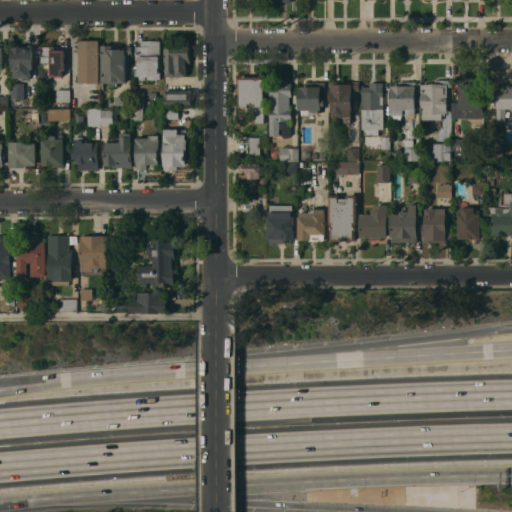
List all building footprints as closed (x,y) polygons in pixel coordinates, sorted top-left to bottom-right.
[(99,83),(79,83),(79,40),(99,40),(99,83)] [(160,40),(160,57),(161,57),(161,70),(160,70),(160,79),(147,79),(147,76),(145,76),(145,79),(139,79),(139,78),(139,76),(136,76),(136,61),(135,60),(135,46),(141,46),(141,40),(160,40)] [(102,45),(112,45),(112,48),(125,48),(126,82),(117,82),(117,86),(109,86),(109,82),(102,82),(102,45)] [(166,76),(166,62),(165,62),(165,48),(173,48),(173,46),(180,46),(180,45),(190,45),(190,60),(191,60),(191,63),(186,63),(186,76),(166,76)] [(14,78),(14,69),(12,69),(12,46),(25,46),(25,47),(33,47),(33,69),(31,69),(31,78),(14,78)] [(50,62),(41,62),(41,46),(55,46),(55,49),(65,49),(65,70),(62,70),(62,76),(50,76),(50,62)] [(239,94),(238,94),(238,86),(239,86),(239,81),(238,81),(238,77),(265,76),(265,93),(264,93),(264,123),(255,123),(255,104),(253,104),(252,102),(251,104),(249,104),(249,107),(240,107),(239,94)] [(422,119),(422,109),(423,109),(423,108),(422,108),(422,84),(435,84),(435,79),(452,80),(452,86),(448,86),(448,113),(442,113),(442,119),(422,119)] [(300,86),(307,86),(307,81),(325,81),(325,101),(324,101),(324,109),(322,109),(319,109),(319,114),(314,114),(314,118),(309,118),(309,115),(301,115),(301,109),(299,109),(299,86),(300,86)] [(360,81),(359,90),(353,90),(352,111),(352,116),(351,116),(351,118),(344,118),(344,117),(332,117),(332,111),(331,111),(331,101),(330,101),(329,88),(331,88),(331,81),(360,81)] [(416,81),(416,109),(415,109),(415,115),(405,115),(405,113),(403,113),(403,115),(402,115),(402,116),(401,116),(401,120),(393,120),(392,115),(392,109),(391,109),(391,85),(399,85),(399,81),(416,81)] [(370,86),(370,82),(383,82),(383,104),(384,104),(384,129),(362,129),(362,86),(370,86)] [(24,99),(12,99),(12,83),(24,83),(24,99)] [(269,84),(283,83),(291,83),(292,96),(289,96),(289,109),(292,109),(292,119),(291,119),(291,134),(288,137),(284,138),(282,135),(282,131),(280,128),(279,128),(279,135),(270,135),(269,84)] [(482,83),(483,117),(453,118),(453,102),(460,102),(459,84),(482,83)] [(497,97),(499,97),(499,88),(506,88),(506,85),(511,85),(511,109),(506,109),(506,120),(497,120),(497,97)] [(70,89),(70,101),(57,101),(57,98),(56,98),(56,97),(56,96),(57,96),(57,89),(70,89)] [(165,105),(165,89),(192,89),(192,105),(165,105)] [(144,107),(133,107),(133,92),(144,92),(144,107)] [(0,95),(9,95),(9,107),(0,107),(0,95)] [(129,96),(129,105),(115,105),(115,96),(129,96)] [(143,120),(133,120),(133,107),(143,108),(143,120)] [(165,118),(165,107),(179,107),(179,118),(165,118)] [(47,109),(70,108),(71,120),(48,121),(47,109)] [(88,109),(101,108),(101,125),(88,125),(88,109)] [(113,125),(102,125),(102,109),(113,109),(113,125)] [(46,121),(52,121),(52,133),(41,133),(41,122),(41,112),(46,112),(46,121)] [(178,122),(178,129),(186,129),(186,139),(188,139),(188,155),(186,155),(186,166),(177,166),(177,170),(164,170),(164,129),(165,129),(165,122),(178,122)] [(120,141),(120,137),(120,133),(131,133),(131,146),(132,146),(132,167),(114,167),(114,165),(105,165),(105,164),(104,164),(104,142),(120,141)] [(42,135),(57,135),(57,138),(64,138),(64,147),(66,147),(66,157),(65,157),(65,165),(42,165),(42,135)] [(136,138),(149,138),(149,135),(159,135),(159,140),(160,140),(160,155),(159,155),(159,165),(147,165),(147,169),(137,169),(136,138)] [(381,136),(390,136),(390,149),(381,149),(381,136)] [(260,159),(249,159),(249,137),(260,137),(260,159)] [(466,156),(456,156),(457,149),(453,149),(453,138),(466,138),(466,156)] [(99,169),(77,169),(77,158),(73,158),(73,139),(83,139),(83,141),(98,141),(99,169)] [(419,160),(404,160),(404,147),(405,147),(405,139),(413,139),(413,147),(419,147),(419,160)] [(36,165),(26,165),(26,169),(10,169),(10,141),(26,141),(26,143),(36,142),(36,165)] [(451,143),(451,160),(434,160),(434,143),(451,143)] [(298,147),(298,161),(280,161),(280,147),(298,147)] [(348,161),(348,147),(360,147),(360,161),(348,161)] [(297,174),(284,174),(284,161),(297,161),(297,174)] [(360,161),(360,174),(336,174),(336,161),(360,161)] [(260,163),(260,178),(257,178),(256,192),(248,192),(248,172),(239,172),(239,163),(260,163)] [(377,164),(390,164),(391,181),(378,182),(377,164)] [(408,182),(408,171),(420,171),(420,182),(408,182)] [(484,194),(472,194),(472,184),(478,184),(478,181),(484,181),(484,194)] [(437,197),(437,184),(443,184),(443,183),(449,183),(449,184),(452,184),(452,197),(437,197)] [(492,214),(488,214),(488,206),(499,206),(499,203),(502,203),(502,204),(504,204),(504,192),(511,192),(511,234),(493,235),(492,214)] [(330,195),(339,195),(339,198),(347,198),(347,195),(357,195),(357,224),(356,224),(356,240),(331,240),(331,224),(330,224),(330,195)] [(292,205),(292,212),(292,216),(295,216),(295,240),(286,239),(286,243),(269,243),(269,238),(268,238),(268,216),(270,216),(270,204),(292,205)] [(388,237),(378,237),(378,240),(370,240),(370,237),(361,237),(361,214),(364,214),(364,215),(366,214),(369,213),(371,214),(371,210),(375,210),(375,204),(387,204),(388,237)] [(392,242),(392,213),(400,213),(400,210),(409,210),(409,204),(417,204),(417,242),(392,242)] [(425,236),(422,236),(422,224),(425,224),(425,213),(425,208),(446,207),(446,213),(447,213),(447,234),(452,233),(452,242),(451,242),(451,245),(444,245),(444,242),(425,242),(425,236)] [(481,238),(458,239),(458,213),(458,211),(458,210),(459,208),(461,207),(474,207),(474,213),(481,213),(481,238)] [(299,216),(300,216),(299,212),(310,212),(310,209),(314,209),(314,208),(325,208),(325,212),(326,212),(326,235),(325,234),(325,241),(310,241),(310,239),(307,239),(307,240),(303,240),(303,239),(299,239),(299,216)] [(71,234),(71,236),(78,235),(78,244),(71,244),(71,251),(73,251),(73,280),(69,280),(69,285),(48,285),(48,281),(48,235),(71,234)] [(0,235),(10,235),(11,278),(7,278),(7,282),(2,282),(2,279),(0,279),(0,235)] [(17,241),(28,241),(28,235),(39,235),(39,241),(46,241),(46,276),(31,276),(31,262),(27,262),(27,276),(17,276),(17,241)] [(108,235),(108,261),(107,261),(107,267),(101,267),(101,268),(92,268),(92,271),(79,271),(79,260),(81,260),(81,235),(108,235)] [(175,284),(166,284),(166,282),(158,282),(158,284),(153,284),(153,282),(148,282),(148,284),(146,284),(146,285),(140,285),(140,284),(138,283),(138,271),(137,271),(137,267),(139,267),(139,264),(142,264),(142,266),(146,266),(146,264),(152,264),(152,266),(154,266),(154,260),(151,260),(151,254),(148,254),(148,244),(152,244),(152,237),(176,237),(176,258),(174,258),(173,268),(175,268),(175,284)] [(79,299),(91,300),(92,289),(80,288),(79,299)] [(167,312),(159,312),(159,313),(142,313),(142,312),(129,312),(129,301),(137,301),(137,291),(167,291),(167,311),(167,312)] [(15,304),(6,304),(7,294),(15,294),(15,304)] [(18,294),(31,294),(31,307),(18,307),(18,294)] [(77,298),(78,311),(60,311),(60,299),(77,298)]
